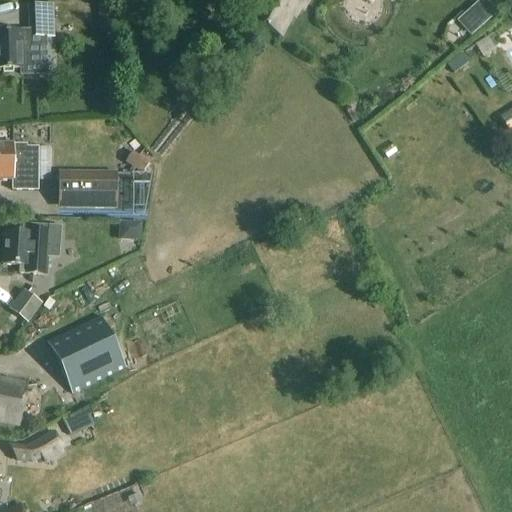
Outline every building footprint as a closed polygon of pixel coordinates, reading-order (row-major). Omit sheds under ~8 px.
[(304,10),(309,0),(260,0),(260,1),(263,3),(255,22),(282,38),(293,19),(295,19),(301,10),(304,10)] [(484,0),(459,23),(472,38),(498,14),(485,0),(484,0)] [(98,13),(110,12),(109,3),(97,4),(98,13)] [(22,39),(53,38),(52,6),(28,6),(29,33),(21,34),(21,33),(0,33),(0,71),(22,71),(22,39)] [(0,179),(12,180),(12,192),(37,192),(37,150),(13,149),(13,147),(10,147),(10,144),(0,144),(0,179)] [(141,175),(149,164),(139,158),(132,169),(141,175)] [(116,176),(58,175),(58,210),(116,211),(116,176)] [(122,220),(121,238),(143,239),(144,221),(122,220)] [(2,266),(25,268),(24,275),(46,277),(49,233),(27,231),(27,235),(5,234),(2,266)] [(8,311),(28,325),(42,306),(22,291),(8,311)] [(70,394),(124,368),(100,317),(46,342),(70,394)] [(25,384),(0,379),(0,421),(18,425),(25,384)] [(71,420),(62,424),(69,437),(77,432),(91,426),(87,417),(93,415),(91,410),(83,414),(71,420)] [(24,446),(7,445),(16,464),(32,465),(41,461),(44,467),(64,455),(62,452),(65,451),(50,434),(32,443),(24,448),(24,446)] [(94,511),(137,511),(141,510),(135,494),(93,510),(94,511)]
